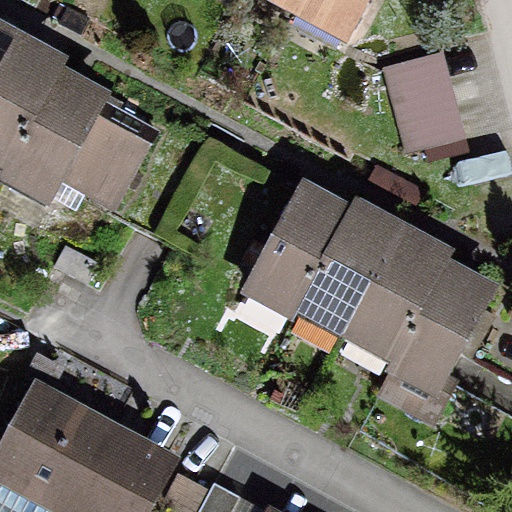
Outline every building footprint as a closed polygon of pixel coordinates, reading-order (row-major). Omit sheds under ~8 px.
[(276,0),(295,10),(300,0),(276,0)] [(300,0),(295,10),(345,37),(365,0),(300,0)] [(0,66),(13,43),(0,36),(0,66)] [(0,158),(7,163),(54,79),(59,69),(13,43),(0,66),(0,158)] [(442,57),(384,72),(404,152),(462,138),(442,57)] [(54,79),(7,163),(2,172),(53,199),(65,177),(117,206),(156,135),(54,79)] [(300,305),(347,219),(300,193),(248,288),(295,314),(300,305)] [(347,219),(300,305),(347,331),(399,236),(352,211),(347,219)] [(394,356),(441,270),(446,262),(399,236),(347,331),(394,356)] [(441,270),(394,356),(389,366),(439,393),(491,298),(441,270)] [(140,511),(167,463),(39,395),(0,467),(0,476),(67,511),(140,511)]
